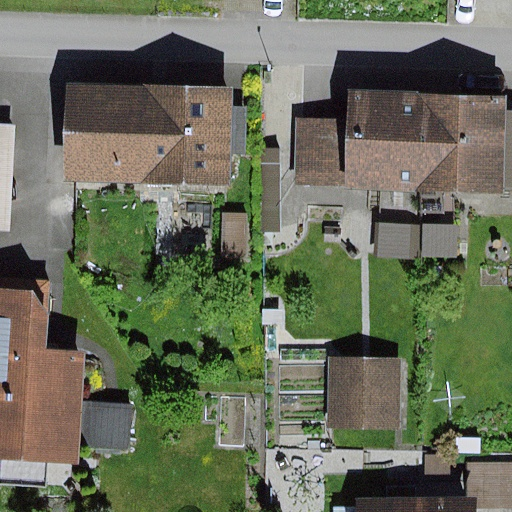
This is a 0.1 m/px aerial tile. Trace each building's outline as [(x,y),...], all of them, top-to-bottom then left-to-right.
[(225,89),(59,82),(55,179),(221,185),(225,89)] [(418,92),(344,90),(343,122),(342,187),(415,190),(418,92)] [(501,95),(418,92),(415,190),(511,192),(511,111),(500,111),(501,95)] [(342,187),(343,122),(295,121),(294,186),(342,187)] [(12,127),(0,125),(0,233),(6,234),(12,127)] [(278,150),(258,150),(260,233),(279,233),(278,150)] [(246,216),(221,216),(221,259),(246,259),(246,216)] [(455,227),(421,226),(420,258),(455,258),(455,227)] [(47,282),(0,278),(0,461),(73,467),(74,448),(127,451),(130,406),(75,403),(79,349),(43,347),(47,282)] [(401,360),(329,359),(328,427),(400,428),(401,360)] [(511,463),(467,465),(468,501),(468,511),(511,509),(511,463)] [(468,511),(468,501),(352,504),(352,511),(468,511)]
